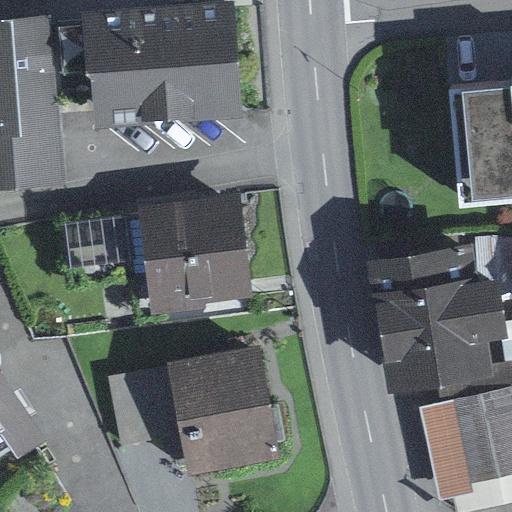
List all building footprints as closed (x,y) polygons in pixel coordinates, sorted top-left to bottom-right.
[(0,0),(0,154),(23,152),(7,0),(0,0)] [(87,0),(95,90),(251,77),(244,0),(87,0)] [(511,76),(436,85),(449,195),(511,188),(511,76)] [(229,279),(222,204),(123,214),(130,288),(229,279)] [(431,389),(451,489),(511,476),(511,344),(491,244),(374,268),(401,395),(431,389)] [(244,348),(169,365),(189,459),(264,442),(244,348)] [(0,392),(0,442),(23,426),(0,392)]
